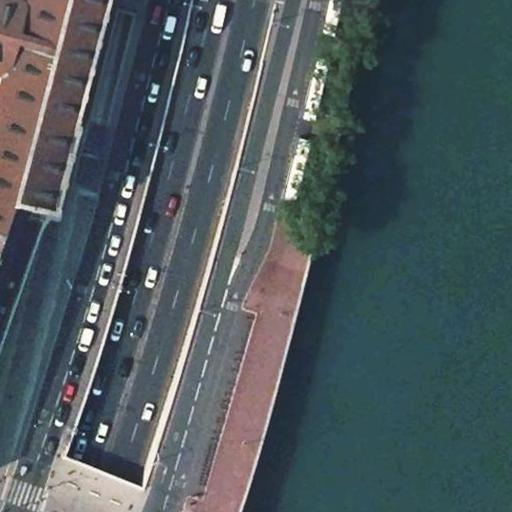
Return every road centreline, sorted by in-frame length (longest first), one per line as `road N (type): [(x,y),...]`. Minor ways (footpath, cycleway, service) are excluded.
road 1 (primary): [(169,0),(112,221),(17,511)]
road 2 (primary): [(110,511),(193,241),(254,0)]
road 3 (primary): [(210,0),(69,511)]
road 4 (primary): [(160,511),(242,233),(296,0)]
